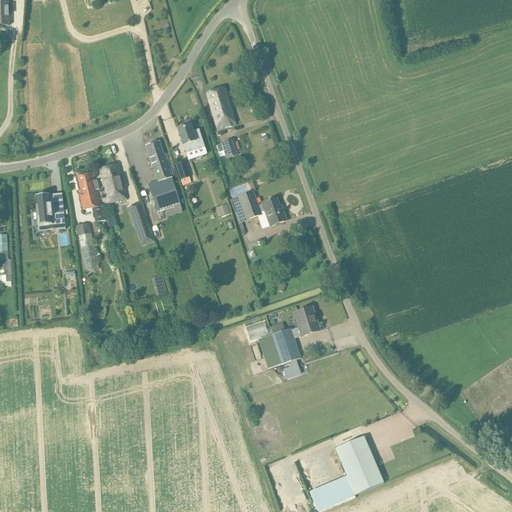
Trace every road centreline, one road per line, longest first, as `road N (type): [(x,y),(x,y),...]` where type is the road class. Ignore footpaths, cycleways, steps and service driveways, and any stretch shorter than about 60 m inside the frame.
road 1 (unclassified): [(511,482),(406,394),(370,352),(237,0)]
road 2 (residential): [(0,171),(46,164),(149,119),(237,0)]
road 3 (unknown): [(0,136),(13,117),(20,0)]
